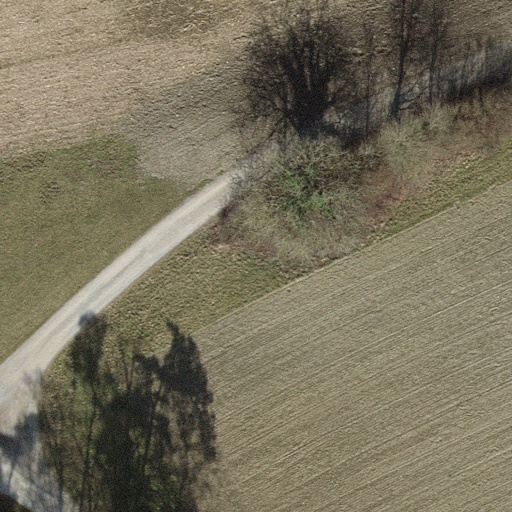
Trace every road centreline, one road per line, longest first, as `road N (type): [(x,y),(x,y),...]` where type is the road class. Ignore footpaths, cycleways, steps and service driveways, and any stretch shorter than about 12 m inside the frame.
road 1 (track): [(0,387),(222,199),(511,61)]
road 2 (track): [(57,504),(32,459),(28,397),(43,350)]
